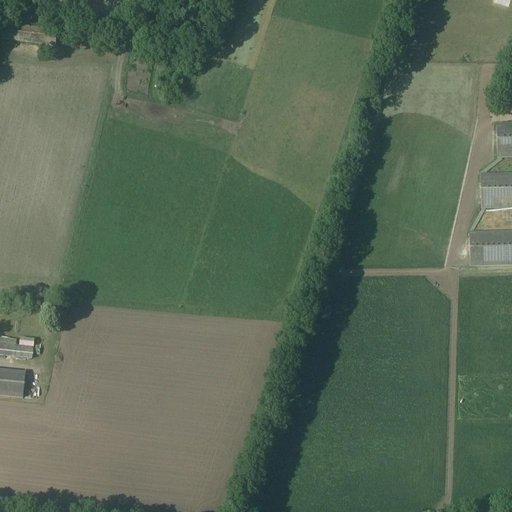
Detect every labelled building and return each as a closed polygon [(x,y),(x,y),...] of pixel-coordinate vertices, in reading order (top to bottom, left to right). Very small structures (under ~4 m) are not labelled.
[(0,23),(0,40),(55,47),(57,30),(0,23)] [(511,101),(496,104),(498,117),(511,114),(511,101)] [(511,123),(496,124),(497,159),(511,158),(511,123)] [(511,173),(480,175),(481,209),(511,208),(511,173)] [(511,231),(469,233),(470,267),(511,266),(511,231)] [(33,348),(20,346),(0,344),(0,356),(32,360),(33,348)] [(0,370),(0,397),(23,400),(26,373),(0,370)]
